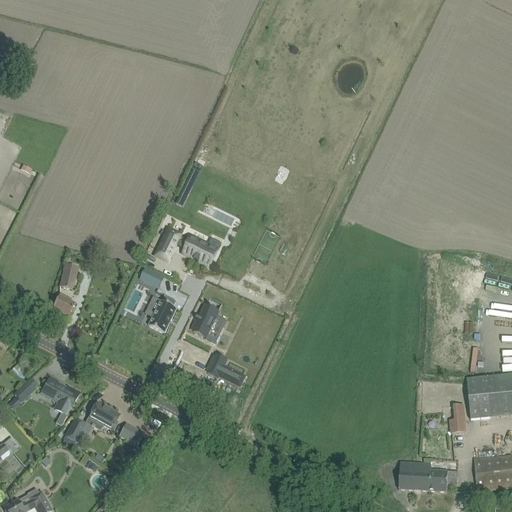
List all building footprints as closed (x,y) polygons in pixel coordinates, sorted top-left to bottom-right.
[(23,165),(21,170),(30,174),(32,169),(23,165)] [(169,230),(156,257),(168,263),(176,246),(185,251),(183,255),(210,268),(222,245),(212,240),(209,247),(192,238),(188,246),(179,241),(181,236),(169,230)] [(72,292),(78,269),(65,266),(59,289),(72,292)] [(140,281),(158,290),(164,279),(146,270),(140,281)] [(60,295),(57,301),(52,310),(69,318),(75,306),(68,303),(69,300),(60,295)] [(149,327),(165,335),(177,310),(173,308),(176,303),(165,297),(162,303),(161,302),(149,327)] [(199,317),(193,330),(195,331),(194,333),(206,339),(210,331),(218,335),(222,327),(225,328),(227,323),(217,318),(219,314),(213,311),(214,311),(212,310),(206,308),(201,318),(199,317)] [(232,362),(220,357),(211,375),(240,389),(246,378),(228,369),(232,362)] [(511,376),(467,381),(471,421),(511,417),(511,376)] [(41,395),(59,404),(55,411),(65,417),(70,407),(72,408),(80,395),(72,391),(71,392),(57,385),(58,383),(50,379),(41,395)] [(31,381),(15,397),(22,404),(34,391),(33,390),(37,386),(31,381)] [(103,427),(112,431),(120,417),(97,404),(86,424),(92,427),(91,428),(94,430),(94,429),(100,432),(103,427)] [(456,421),(451,422),(452,435),(466,434),(463,406),(454,407),(456,421)] [(66,438),(76,443),(85,426),(76,421),(66,438)] [(137,447),(144,435),(126,425),(120,437),(137,447)] [(3,445),(0,447),(0,458),(2,461),(18,448),(12,439),(3,446),(3,445)] [(477,492),(511,489),(511,457),(474,461),(477,492)] [(45,458),(41,462),(44,465),(46,467),(50,463),(46,459),(45,458)] [(401,464),(400,481),(399,491),(447,494),(447,487),(457,487),(458,477),(458,473),(431,472),(432,466),(401,464)] [(28,511),(35,508),(36,511),(51,511),(41,493),(39,495),(37,490),(27,496),(28,496),(4,510),(4,511),(28,511)]
